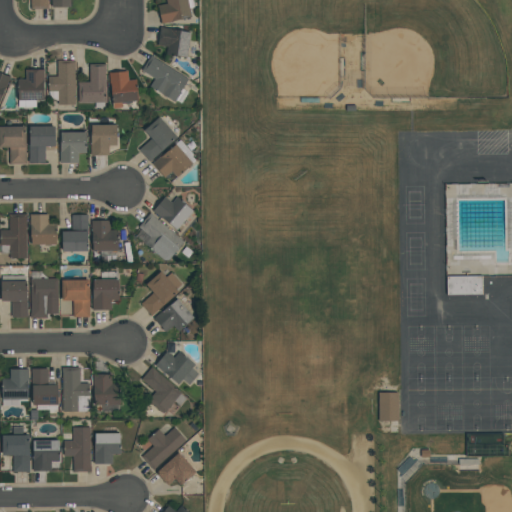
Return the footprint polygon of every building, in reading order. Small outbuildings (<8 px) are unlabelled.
[(47,0),(47,9),(30,9),(30,0),(47,0)] [(157,5),(166,3),(165,0),(191,0),(193,7),(189,8),(191,17),(173,20),(173,22),(160,24),(157,5)] [(157,45),(160,27),(182,30),(181,31),(190,32),(186,58),(165,54),(166,47),(157,45)] [(154,79),(141,71),(150,56),(188,79),(182,89),(188,92),(181,103),(176,100),(174,102),(149,87),(154,79)] [(75,60),(75,104),(57,104),(57,92),(48,92),(48,76),(57,76),(57,60),(75,60)] [(78,104),(77,82),(89,82),(89,64),(105,64),(106,103),(104,103),(104,108),(94,108),(94,103),(78,104)] [(17,79),(25,79),(25,70),(44,70),(44,81),(43,81),(43,101),(36,101),(36,107),(18,107),(18,100),(17,100),(17,79)] [(138,101),(121,102),(122,108),(113,108),(113,103),(112,103),(110,86),(109,86),(108,73),(127,71),(128,80),(136,79),(138,101)] [(0,98),(0,72),(10,77),(0,98)] [(149,162),(138,150),(151,138),(143,130),(158,117),(177,137),(149,162)] [(91,125),(116,125),(116,145),(108,145),(108,156),(90,156),(90,144),(90,135),(91,135),(91,125)] [(0,126),(26,126),(26,164),(9,164),(9,147),(0,147),(0,126)] [(28,162),(28,143),(29,143),(29,126),(54,126),(54,146),(44,146),(44,162),(28,162)] [(60,132),(86,132),(86,153),(78,153),(78,163),(59,163),(59,151),(60,151),(60,142),(60,132)] [(171,171),(164,178),(152,164),(167,150),(168,151),(175,144),(174,144),(180,139),(193,155),(192,156),(196,161),(176,177),(171,171)] [(177,197),(193,211),(175,230),(161,218),(161,219),(152,211),(164,196),(171,203),(177,197)] [(135,236),(141,229),(138,227),(150,213),(154,216),(153,217),(183,242),(166,262),(143,244),(144,243),(135,236)] [(0,230),(8,230),(8,214),(27,214),(27,219),(26,219),(26,258),(9,258),(9,254),(0,254),(0,230)] [(56,223),(56,245),(30,245),(30,226),(29,226),(29,214),(48,214),(48,223),(56,223)] [(62,251),(62,231),(71,231),(71,215),(87,215),(87,235),(87,251),(62,251)] [(109,229),(118,230),(117,255),(100,255),(100,251),(92,251),(92,233),(91,233),(91,221),(109,221),(109,229)] [(30,318),(30,278),(31,278),(31,271),(41,271),(41,278),(57,278),(57,314),(50,314),(50,318),(30,318)] [(171,272),(182,285),(176,289),(178,292),(151,316),(141,304),(153,293),(145,285),(160,271),(165,277),(171,272)] [(91,310),(91,297),(92,297),(92,290),(93,290),(93,279),(100,279),(100,272),(117,272),(117,279),(118,279),(118,300),(110,300),(110,310),(91,310)] [(482,295),(482,276),(446,277),(446,295),(482,295)] [(27,317),(11,317),(11,301),(1,301),(1,280),(26,280),(26,300),(27,300),(27,317)] [(72,317),(72,301),(61,301),(61,280),(89,280),(89,317),(72,317)] [(153,319),(169,305),(169,306),(177,299),(194,317),(188,323),(178,332),(173,326),(166,332),(153,319)] [(173,357),(178,351),(194,365),(191,368),(198,374),(188,385),(182,379),(177,384),(155,365),(166,351),(173,357)] [(79,367),(79,383),(89,383),(89,411),(62,411),(62,367),(79,367)] [(148,400),(155,391),(141,380),(151,367),(155,370),(181,392),(180,393),(186,398),(180,406),(174,401),(164,413),(148,400)] [(47,368),(47,385),(58,385),(58,405),(57,405),(57,410),(36,410),(36,405),(32,405),(32,379),(31,379),(31,368),(47,368)] [(1,378),(9,378),(9,369),(28,369),(28,381),(27,381),(27,401),(20,401),(20,406),(2,406),(2,399),(1,399),(1,378)] [(120,384),(120,405),(119,405),(119,412),(102,412),(102,405),(93,405),(93,374),(111,374),(111,384),(120,384)] [(398,421),(397,393),(378,393),(378,421),(398,421)] [(29,472),(12,472),(12,455),(2,455),(1,435),(12,435),(12,427),(22,427),(22,435),(29,435),(29,454),(29,472)] [(72,471),(72,456),(63,456),(63,440),(72,440),(72,427),(90,427),(90,471),(72,471)] [(141,456),(153,447),(146,439),(158,429),(164,435),(174,427),(186,441),(153,470),(141,456)] [(93,464),(93,453),(94,453),(94,443),(94,434),(119,433),(120,443),(120,454),(112,454),(112,464),(93,464)] [(59,440),(59,461),(51,461),(51,471),(32,471),(32,459),(33,459),(33,440),(59,440)] [(167,486),(155,472),(178,452),(196,472),(180,486),(174,479),(167,486)]
